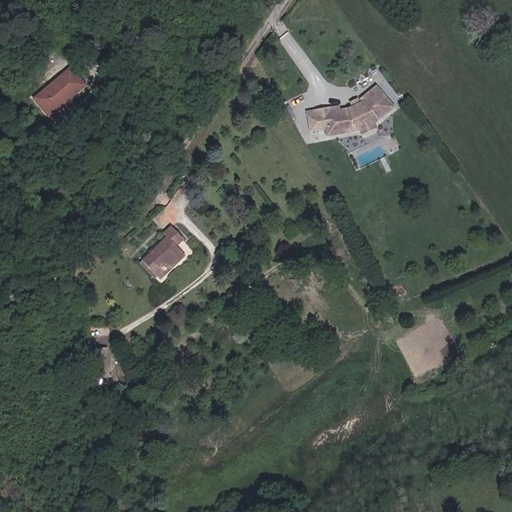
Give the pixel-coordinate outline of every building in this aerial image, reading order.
[(381,82),(367,65),(355,75),(368,93),(358,101),(360,104),(350,110),(337,113),(337,110),(311,115),(315,133),(326,131),(340,128),(342,136),(359,132),(372,126),(391,111),(374,88),(381,82)] [(65,70),(30,99),(45,117),(80,88),(65,70)] [(374,131),(372,126),(359,132),(361,137),(374,131)] [(342,136),(340,128),(326,131),(328,139),(342,136)] [(167,223),(159,230),(162,234),(136,256),(152,275),(161,266),(159,264),(176,250),(171,244),(179,237),(167,223)] [(89,349),(91,379),(106,378),(104,348),(89,349)]
